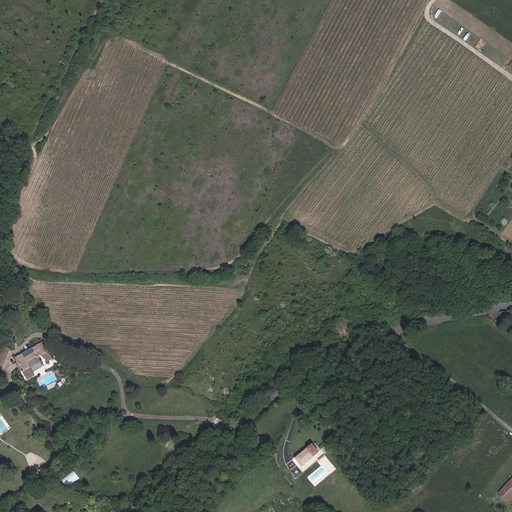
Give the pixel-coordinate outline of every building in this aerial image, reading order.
[(29,362),(39,356),(38,354),(42,351),(48,360),(54,357),(44,339),(34,344),(36,349),(25,354),(23,351),(15,355),(19,363),(22,361),(25,368),(22,369),(26,374),(34,370),(31,365),(29,362)] [(29,362),(31,365),(41,359),(39,356),(29,362)] [(314,441),(299,454),(306,462),(322,448),(314,441)] [(41,473),(48,467),(44,462),(37,468),(41,473)] [(68,486),(80,477),(74,470),(63,479),(68,486)] [(511,482),(503,493),(511,501),(511,499),(511,482)]
